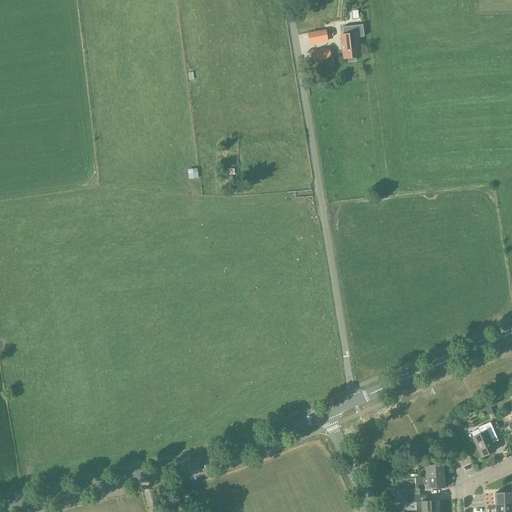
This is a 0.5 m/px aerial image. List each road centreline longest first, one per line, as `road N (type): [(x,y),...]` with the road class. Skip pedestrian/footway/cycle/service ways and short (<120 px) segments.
road 1 (residential): [(353,401),(288,0)]
road 2 (tertiary): [(0,510),(190,465)]
road 3 (tertiary): [(353,401),(511,333)]
road 4 (tertiary): [(190,465),(326,413)]
